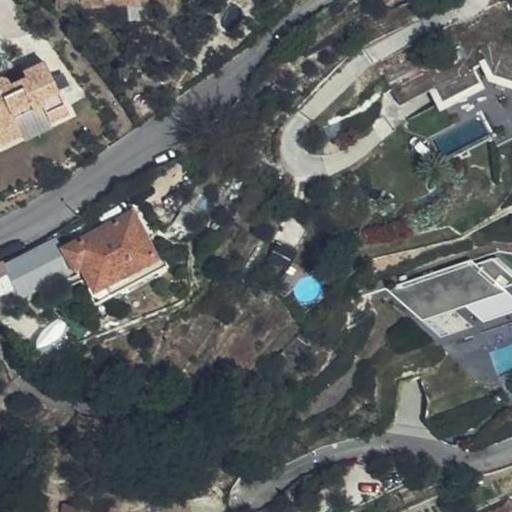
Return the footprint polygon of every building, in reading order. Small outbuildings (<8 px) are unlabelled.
[(0,126),(12,122),(10,117),(40,104),(47,121),(66,111),(45,61),(22,70),(24,76),(9,83),(4,77),(0,76),(0,126)] [(12,122),(18,134),(47,121),(40,104),(10,117),(12,122)] [(12,122),(0,126),(0,141),(18,134),(12,122)] [(67,251),(76,269),(83,265),(103,301),(164,269),(134,214),(67,251)] [(2,261),(0,261),(0,296),(13,291),(2,261)] [(511,371),(511,266),(506,261),(389,299),(442,346),(484,334),(507,374),(511,371)] [(83,265),(76,269),(96,305),(103,301),(83,265)] [(295,374),(278,357),(271,362),(288,381),(295,374)]
